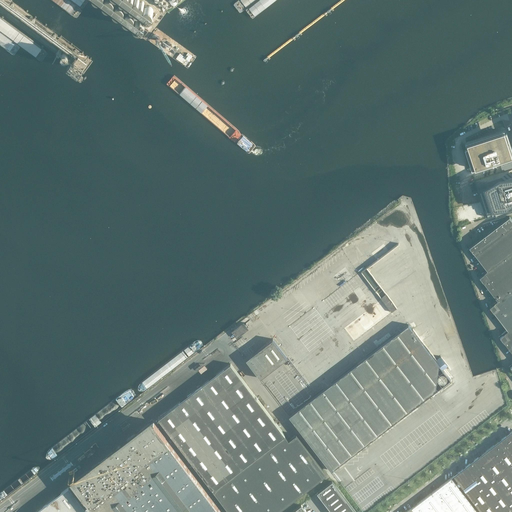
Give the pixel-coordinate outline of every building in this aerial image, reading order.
[(103,0),(104,0),(104,1),(104,2),(104,3),(105,4),(106,5),(107,5),(108,6),(109,6),(110,6),(111,6),(112,5),(114,6),(114,7),(114,8),(114,9),(114,10),(115,10),(115,11),(115,12),(116,12),(117,13),(118,13),(119,13),(120,13),(121,13),(122,13),(124,14),(124,15),(124,16),(124,17),(125,18),(125,19),(126,20),(127,20),(128,21),(129,21),(130,21),(131,21),(132,21),(133,20),(134,21),(134,22),(134,23),(134,24),(134,25),(135,26),(136,27),(137,28),(138,28),(138,29),(139,29),(140,29),(141,29),(142,28),(143,28),(144,27),(145,26),(145,25),(145,24),(146,24),(146,23),(146,22),(146,21),(145,21),(145,20),(144,19),(144,18),(143,18),(142,17),(141,17),(140,17),(139,17),(138,17),(137,18),(136,16),(136,15),(136,14),(135,13),(135,12),(134,11),(133,10),(132,10),(131,9),(130,9),(129,9),(128,9),(127,10),(125,9),(126,8),(126,7),(126,6),(125,5),(125,4),(124,4),(124,3),(123,2),(122,2),(121,2),(120,2),(119,2),(118,2),(117,2),(115,1),(115,0),(121,0),(122,0),(123,0),(124,0),(125,1),(125,2),(126,2),(126,3),(127,3),(127,4),(128,4),(129,4),(129,3),(130,3),(131,3),(131,2),(132,3),(131,3),(131,4),(130,4),(130,5),(131,6),(131,7),(132,7),(132,8),(133,8),(134,8),(135,8),(135,9),(135,10),(136,10),(136,11),(137,11),(138,11),(139,11),(140,11),(140,10),(141,10),(142,10),(142,11),(142,12),(142,13),(142,14),(143,15),(143,16),(144,16),(145,17),(146,17),(147,18),(148,17),(149,17),(150,17),(151,17),(151,16),(152,16),(152,15),(153,15),(153,14),(153,13),(153,12),(153,11),(153,10),(153,9),(152,8),(151,7),(150,7),(150,6),(149,6),(148,6),(147,6),(146,6),(145,6),(144,7),(143,6),(144,5),(144,4),(144,3),(144,2),(143,2),(143,1),(142,1),(141,1),(140,1),(139,1),(140,0),(139,0),(103,0)] [(473,168),(475,168),(468,146),(484,141),(484,140),(484,139),(485,139),(486,139),(486,140),(487,140),(507,133),(506,132),(505,132),(504,131),(466,143),(465,143),(473,168)] [(468,146),(475,168),(511,155),(511,149),(507,133),(487,140),(486,140),(486,139),(485,139),(484,139),(484,140),(484,141),(468,146)] [(511,161),(501,166),(502,171),(511,167),(511,161)] [(511,173),(509,170),(507,171),(501,173),(475,181),(475,182),(486,216),(486,217),(487,217),(511,208),(511,173)] [(511,219),(510,217),(509,216),(505,220),(499,224),(482,237),(469,247),(473,252),(481,262),(487,270),(488,271),(511,251),(511,219)] [(511,251),(488,271),(487,270),(485,271),(480,274),(479,276),(488,288),(497,299),(498,301),(511,289),(511,251)] [(391,312),(397,308),(366,268),(361,272),(391,312)] [(342,296),(353,289),(352,288),(359,284),(355,279),(339,289),(342,292),(341,293),(342,296)] [(511,289),(498,301),(497,299),(489,306),(492,310),(494,313),(507,329),(508,331),(511,327),(511,289)] [(235,332),(246,323),(249,320),(234,331),(234,332),(235,332)] [(235,332),(237,335),(252,323),(249,320),(246,323),(235,332)] [(289,415),(290,416),(291,416),(290,415),(316,395),(409,325),(408,324),(316,395),(289,415)] [(291,416),(290,416),(331,470),(332,470),(361,447),(365,444),(417,405),(422,401),(450,379),(444,371),(449,367),(441,356),(436,360),(430,353),(426,347),(421,341),(418,337),(417,336),(412,329),(409,325),(316,395),(290,415),(291,416)] [(511,327),(508,331),(507,329),(506,330),(504,332),(505,333),(503,334),(502,334),(502,333),(502,334),(503,335),(502,335),(500,337),(503,341),(505,343),(511,352),(511,327)] [(273,339),(246,359),(255,372),(256,372),(260,378),(268,373),(274,368),(285,359),(287,358),(273,339)] [(294,366),(289,360),(285,363),(290,369),(294,366)] [(311,454),(296,434),(292,437),(289,440),(288,438),(282,431),(251,390),(230,363),(210,379),(196,390),(185,398),(170,410),(166,413),(165,412),(161,416),(158,417),(158,419),(161,423),(161,422),(193,464),(229,511),(276,511),(327,474),(311,454)] [(301,380),(299,382),(305,390),(308,388),(301,380)] [(451,380),(441,387),(443,390),(453,382),(451,380)] [(125,442),(154,421),(151,418),(123,439),(107,452),(71,479),(73,482),(109,455),(125,442)] [(222,511),(165,437),(166,437),(154,421),(125,442),(109,455),(73,482),(95,511),(222,511)] [(511,431),(502,439),(511,451),(511,431)] [(511,451),(502,439),(478,457),(484,464),(496,480),(502,487),(511,479),(511,451)] [(496,480),(484,464),(478,457),(467,466),(485,489),(496,480)] [(485,489),(467,466),(458,472),(454,475),(454,476),(451,478),(469,501),(485,489)] [(477,511),(469,501),(451,478),(432,493),(446,511),(477,511)] [(511,479),(502,487),(511,500),(511,479)] [(511,511),(511,500),(502,487),(496,480),(485,489),(469,501),(477,511),(511,511)] [(340,491),(333,482),(332,481),(322,489),(320,491),(317,493),(325,503),(340,491)] [(88,511),(69,487),(58,495),(37,511),(35,511),(88,511)] [(332,511),(347,501),(340,491),(325,503),(331,511),(332,511)] [(446,511),(432,493),(412,508),(414,511),(446,511)] [(353,511),(355,511),(347,501),(332,511),(353,511)]
